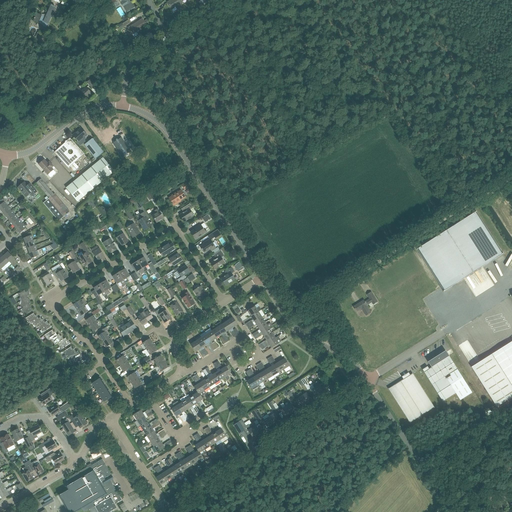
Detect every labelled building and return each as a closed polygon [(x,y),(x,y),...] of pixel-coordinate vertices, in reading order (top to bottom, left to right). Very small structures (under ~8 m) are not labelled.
[(131,0),(121,0),(122,2),(121,3),(127,13),(135,7),(132,2),(133,2),(131,0)] [(171,0),(167,3),(172,10),(173,12),(177,10),(175,7),(183,3),(181,1),(183,0),(188,0),(189,1),(190,0),(171,0)] [(42,15),(41,16),(37,14),(34,21),(43,25),(43,27),(46,28),(56,7),(50,5),(47,12),(48,12),(47,15),(42,15)] [(138,22),(128,28),(129,31),(132,35),(134,38),(138,35),(136,32),(147,26),(142,19),(138,22)] [(95,86),(93,84),(95,82),(92,79),(90,80),(87,83),(89,85),(92,88),(95,86)] [(78,95),(80,97),(83,101),(92,94),(86,88),(78,95)] [(81,129),(75,134),(75,135),(74,137),(79,143),(87,135),(81,129)] [(122,158),(131,152),(122,138),(113,144),(122,158)] [(65,143),(54,153),(69,168),(84,154),(70,139),(67,141),(66,141),(65,142),(65,143)] [(85,145),(96,159),(103,153),(92,139),(85,145)] [(85,173),(78,178),(66,188),(78,202),(115,172),(103,158),(85,173)] [(44,160),(39,165),(48,175),(53,170),(52,168),(54,167),(49,162),(48,164),(44,160)] [(55,194),(54,195),(41,179),(37,183),(49,198),(44,203),(59,221),(70,212),(70,211),(69,212),(58,198),(55,194)] [(32,196),(37,192),(30,184),(27,186),(24,182),(18,188),(26,198),(30,194),(32,196)] [(174,206),(181,201),(180,201),(185,197),(181,191),(178,193),(178,192),(172,196),(172,197),(169,199),(174,206)] [(149,202),(145,196),(141,199),(144,205),(149,202)] [(0,209),(2,212),(8,207),(5,202),(6,201),(3,199),(0,201),(0,209)] [(91,200),(87,202),(92,209),(96,206),(91,200)] [(183,213),(183,214),(180,216),(184,222),(194,216),(190,211),(193,209),(190,205),(183,209),(185,212),(184,213),(183,213)] [(12,211),(8,207),(2,212),(5,216),(12,211)] [(153,216),(154,218),(157,223),(164,219),(158,209),(155,211),(156,214),(153,216)] [(125,212),(130,220),(134,218),(129,210),(125,212)] [(5,216),(9,220),(15,215),(12,211),(5,216)] [(416,249),(433,276),(443,292),(468,276),(503,254),(476,211),(416,249)] [(151,226),(149,223),(148,221),(148,220),(143,213),(140,214),(136,216),(145,230),(151,226)] [(19,220),(15,215),(9,220),(13,225),(19,220)] [(202,218),(205,223),(211,219),(208,215),(202,218)] [(16,229),(23,224),(19,220),(13,225),(16,229)] [(105,230),(107,229),(104,224),(104,223),(97,226),(98,227),(98,228),(100,231),(104,229),(105,230)] [(20,234),(24,231),(26,229),(23,224),(16,229),(20,234)] [(127,229),(130,233),(133,237),(140,233),(134,224),(127,229)] [(197,228),(191,232),(196,239),(207,232),(205,229),(204,230),(200,225),(197,227),(197,228)] [(117,238),(119,242),(122,246),(129,242),(124,234),(117,238)] [(24,239),(26,244),(33,241),(31,236),(24,239)] [(104,243),(107,249),(110,254),(117,250),(110,239),(104,243)] [(212,251),(216,248),(210,240),(203,244),(204,245),(201,247),(204,253),(210,249),(212,251)] [(158,250),(161,254),(163,257),(176,249),(172,244),(170,245),(168,243),(158,250)] [(105,257),(102,253),(100,248),(99,249),(97,246),(91,250),(93,253),(98,261),(105,257)] [(70,248),(67,250),(69,253),(72,259),(73,259),(75,257),(72,251),(70,248)] [(39,256),(37,251),(30,254),(32,259),(39,256)] [(215,261),(214,260),(213,261),(214,261),(211,263),(215,269),(224,263),(220,256),(223,254),(221,251),(214,256),(216,260),(215,261)] [(8,252),(4,256),(9,262),(10,263),(15,259),(8,252)] [(86,253),(83,255),(82,253),(81,252),(78,254),(78,255),(79,257),(85,267),(92,262),(86,253)] [(174,266),(178,263),(182,261),(178,254),(170,260),(174,266)] [(9,262),(4,256),(0,259),(5,265),(9,262)] [(138,262),(144,272),(147,270),(145,266),(148,264),(144,258),(138,262)] [(157,264),(159,267),(167,262),(165,259),(157,264)] [(74,262),(68,266),(70,270),(73,274),(77,271),(78,272),(79,270),(80,270),(77,266),(76,264),(75,261),(74,262)] [(132,265),(135,270),(136,272),(139,270),(141,274),(144,272),(138,262),(132,265)] [(157,272),(155,269),(154,266),(151,262),(149,264),(152,270),(155,274),(157,272)] [(47,263),(44,265),(38,268),(34,271),(35,273),(45,267),(48,272),(51,270),(47,263)] [(186,278),(184,276),(190,272),(186,266),(175,273),(173,270),(169,273),(166,275),(168,278),(170,276),(173,274),(179,282),(186,278)] [(63,270),(61,267),(53,272),(57,278),(59,277),(61,281),(68,277),(63,270)] [(234,272),(231,268),(224,272),(227,276),(221,279),(226,286),(235,280),(231,274),(234,272)] [(119,273),(125,283),(128,281),(126,278),(129,276),(125,270),(119,273)] [(113,277),(116,281),(117,283),(120,282),(122,285),(125,283),(119,273),(113,277)] [(52,279),(50,275),(49,274),(43,278),(48,286),(53,283),(51,280),(52,279)] [(187,284),(190,282),(196,279),(193,274),(187,278),(184,280),(187,284)] [(110,287),(109,285),(106,281),(100,285),(107,295),(110,293),(107,289),(110,287)] [(152,284),(154,287),(156,290),(161,286),(158,281),(156,283),(155,282),(152,284)] [(109,298),(107,295),(100,285),(94,288),(99,295),(102,293),(104,296),(106,300),(109,298)] [(194,291),(198,297),(201,301),(207,297),(201,287),(194,291)] [(18,295),(22,301),(28,297),(30,296),(28,292),(29,291),(27,289),(18,295)] [(366,316),(370,313),(365,306),(371,302),(372,304),(377,301),(371,292),(367,295),(370,299),(365,302),(364,300),(353,307),(357,312),(360,310),(361,311),(362,310),(366,316)] [(182,299),(185,304),(188,308),(194,304),(192,301),(193,300),(188,293),(185,295),(186,297),(182,299)] [(30,299),(28,297),(22,301),(19,302),(23,308),(29,304),(31,303),(29,300),(30,299)] [(85,306),(84,305),(87,303),(84,298),(81,300),(73,305),(77,311),(85,306)] [(177,302),(175,304),(173,301),(169,304),(171,306),(176,316),(183,311),(177,302)] [(127,309),(123,303),(118,306),(122,311),(123,310),(124,312),(126,310),(127,309)] [(29,304),(23,308),(20,310),(24,316),(32,311),(30,307),(31,307),(29,304)] [(88,312),(85,306),(77,311),(81,316),(88,312)] [(164,309),(163,307),(155,312),(158,317),(160,316),(165,323),(170,320),(168,317),(169,316),(166,311),(165,309),(164,309)] [(258,312),(261,310),(259,307),(256,309),(255,307),(248,311),(251,317),(258,312)] [(144,311),(142,312),(148,322),(153,318),(150,314),(148,311),(147,309),(144,311)] [(105,314),(110,320),(113,318),(112,317),(114,316),(113,315),(110,310),(105,314)] [(142,325),(148,322),(142,312),(139,314),(141,316),(138,318),(142,325)] [(262,317),(258,312),(251,317),(255,322),(262,317)] [(30,325),(33,323),(38,319),(37,316),(36,317),(34,313),(26,319),(30,325)] [(90,326),(97,322),(93,316),(86,320),(90,326)] [(40,317),(38,319),(33,323),(36,329),(39,327),(45,323),(44,321),(43,321),(40,317)] [(258,327),(265,323),(262,317),(255,322),(253,323),(254,325),(256,324),(258,327)] [(228,321),(232,329),(238,325),(233,318),(228,321)] [(125,325),(130,333),(137,329),(130,319),(128,321),(129,323),(125,325)] [(232,329),(228,321),(222,325),(227,332),(232,329)] [(45,323),(39,327),(43,333),(52,327),(50,325),(49,325),(47,322),(45,323)] [(101,328),(97,322),(90,326),(93,332),(101,328)] [(222,335),(223,337),(226,343),(229,341),(224,334),(227,332),(222,325),(221,322),(216,325),(217,328),(222,335)] [(267,325),(265,323),(258,327),(261,332),(268,328),(271,326),(270,323),(267,325)] [(124,337),(130,333),(125,325),(121,328),(120,326),(118,327),(124,337)] [(261,332),(265,338),(272,333),(270,330),(273,328),(271,326),(268,328),(261,332)] [(102,342),(110,337),(106,332),(108,330),(107,327),(101,331),(102,334),(98,336),(102,342)] [(222,335),(217,328),(212,331),(217,339),(222,335)] [(51,340),(57,335),(56,333),(55,334),(53,330),(45,335),(47,340),(49,342),(51,340)] [(217,339),(212,331),(207,335),(211,342),(217,339)] [(275,338),(272,333),(265,338),(268,343),(275,338)] [(59,334),(57,335),(51,340),(55,346),(58,344),(64,340),(62,337),(61,338),(59,334)] [(202,338),(206,345),(211,342),(207,335),(202,338)] [(278,336),(275,338),(268,343),(271,348),(282,342),(278,336)] [(113,343),(111,339),(110,337),(102,342),(106,348),(110,345),(112,348),(117,344),(115,341),(113,343)] [(64,340),(58,344),(62,350),(71,344),(69,341),(68,342),(66,338),(64,340)] [(206,345),(202,338),(196,341),(201,349),(206,345)] [(142,344),(145,348),(146,349),(154,345),(150,339),(142,344)] [(199,350),(201,349),(196,341),(191,345),(196,352),(199,350)] [(511,341),(471,367),(496,407),(511,397),(511,341)] [(158,350),(154,345),(146,349),(150,355),(158,350)] [(67,358),(70,356),(76,352),(74,350),(74,351),(71,347),(63,352),(66,356),(67,358)] [(78,351),(76,352),(70,356),(71,358),(72,360),(70,361),(71,364),(74,362),(77,361),(82,356),(81,354),(80,355),(78,351)] [(431,368),(424,372),(426,377),(432,385),(443,402),(455,394),(455,393),(460,401),(472,393),(457,369),(452,362),(449,356),(448,357),(445,353),(430,363),(433,367),(431,368)] [(84,355),(82,356),(77,361),(80,366),(89,361),(88,358),(87,359),(84,355)] [(157,366),(165,361),(161,355),(153,360),(157,366)] [(120,366),(128,361),(124,356),(116,360),(120,366)] [(271,367),(269,369),(273,376),(274,378),(280,374),(278,373),(274,365),(273,364),(270,358),(267,359),(271,367)] [(279,362),(284,369),(289,366),(285,359),(279,362)] [(132,367),(128,361),(120,366),(124,372),(132,367)] [(169,367),(165,361),(157,366),(161,372),(169,367)] [(274,365),(278,373),(284,369),(279,362),(274,365)] [(220,370),(227,380),(230,379),(228,376),(230,374),(226,367),(220,370)] [(268,379),(273,376),(269,369),(263,372),(268,379)] [(215,373),(220,381),(223,379),(225,382),(227,380),(220,370),(215,373)] [(131,383),(139,378),(135,372),(127,377),(131,383)] [(258,375),(263,382),(268,379),(263,372),(258,375)] [(220,381),(215,373),(210,377),(215,384),(220,381)] [(413,374),(388,389),(410,423),(434,407),(413,374)] [(261,387),(260,384),(263,382),(258,375),(253,378),(258,387),(259,388),(261,387)] [(92,384),(95,388),(98,393),(106,388),(105,385),(105,384),(103,380),(102,381),(99,377),(90,383),(91,385),(92,384)] [(205,380),(209,387),(215,384),(210,377),(207,378),(205,380)] [(142,384),(139,378),(131,383),(135,389),(142,384)] [(253,391),(258,387),(253,378),(247,381),(252,389),(253,391)] [(304,378),(302,380),(308,390),(311,388),(304,378)] [(202,382),(200,383),(204,391),(209,387),(205,380),(202,382)] [(308,390),(302,380),(299,382),(302,386),(305,392),(308,390)] [(315,383),(322,394),(327,390),(322,383),(319,385),(317,382),(315,383)] [(50,397),(56,393),(62,389),(58,383),(52,387),(43,393),(45,396),(40,400),(43,406),(52,400),(50,397)] [(206,394),(204,391),(200,383),(194,387),(198,393),(199,394),(201,397),(206,394)] [(316,397),(322,394),(315,383),(312,385),(314,388),(311,390),(316,397)] [(98,393),(101,398),(104,402),(103,403),(104,405),(114,399),(111,394),(109,390),(108,391),(106,388),(98,393)] [(292,400),(287,393),(286,390),(283,392),(286,396),(286,397),(289,402),(292,400)] [(192,407),(197,403),(193,396),(190,398),(188,395),(187,396),(184,392),(184,393),(186,396),(192,407)] [(198,393),(193,396),(197,403),(203,400),(201,397),(199,394),(198,393)] [(306,393),(301,397),(306,404),(311,401),(306,393)] [(300,407),(306,404),(301,397),(299,394),(296,395),(298,398),(295,400),(300,407)] [(192,407),(186,396),(180,399),(182,403),(187,410),(192,407)] [(68,401),(60,406),(63,411),(71,406),(68,401)] [(178,401),(175,403),(182,413),(187,410),(182,403),(180,405),(178,401)] [(276,410),(271,402),(268,404),(274,412),(276,410)] [(182,413),(175,403),(173,405),(175,408),(172,409),(176,417),(182,413)] [(295,411),(292,407),(290,403),(285,407),(290,414),(295,411)] [(284,418),(290,414),(285,407),(283,404),(280,405),(282,408),(280,410),(284,418)] [(56,406),(49,411),(52,416),(56,413),(58,416),(63,412),(61,409),(60,410),(56,406)] [(137,421),(144,416),(141,411),(134,415),(137,421)] [(254,411),(252,412),(254,415),(258,422),(260,420),(256,413),(254,411)] [(67,419),(69,417),(66,412),(57,418),(58,421),(65,417),(67,419)] [(269,412),(267,413),(268,414),(269,417),(274,424),(279,421),(277,417),(275,413),(272,415),(269,412)] [(72,416),(69,417),(74,425),(77,423),(80,428),(87,424),(80,414),(74,418),(72,416)] [(268,414),(263,418),(263,419),(264,420),(269,428),(274,424),(269,417),(268,414)] [(137,421),(140,426),(148,421),(144,416),(137,421)] [(75,432),(69,422),(67,420),(63,422),(65,425),(62,426),(64,429),(65,429),(66,431),(65,431),(68,436),(75,432)] [(242,420),(239,422),(234,425),(239,434),(245,431),(247,435),(250,433),(253,438),(258,434),(251,424),(249,425),(246,426),(244,423),(242,420)] [(144,431),(151,426),(148,421),(140,426),(144,431)] [(254,422),(251,424),(258,434),(264,431),(259,424),(256,426),(254,422)] [(37,435),(42,432),(38,425),(33,428),(33,427),(29,429),(30,431),(27,432),(32,442),(35,440),(35,439),(38,437),(37,435)] [(144,431),(147,436),(154,432),(151,426),(144,431)] [(12,432),(17,442),(24,438),(18,429),(12,432)] [(221,429),(216,432),(221,440),(226,436),(221,429)] [(148,443),(150,441),(158,437),(154,432),(147,436),(145,438),(148,443)] [(215,443),(221,440),(216,432),(211,436),(215,443)] [(3,443),(0,444),(0,446),(2,449),(5,454),(9,452),(7,449),(14,445),(8,434),(0,439),(3,443)] [(211,436),(206,439),(210,446),(215,443),(211,436)] [(150,441),(154,447),(161,442),(158,437),(150,441)] [(205,450),(210,446),(206,439),(200,443),(205,450)] [(48,441),(43,443),(39,446),(40,449),(45,446),(49,452),(53,449),(57,447),(54,441),(49,444),(48,441)] [(164,448),(161,442),(154,447),(157,452),(164,448)] [(200,443),(195,446),(198,451),(200,453),(201,455),(206,452),(205,450),(200,443)] [(99,450),(90,453),(92,459),(102,455),(99,450)] [(198,451),(193,454),(198,461),(199,464),(201,462),(200,460),(203,458),(201,455),(200,453),(198,451)] [(54,453),(45,458),(48,463),(53,460),(56,465),(65,460),(60,453),(55,456),(54,453)] [(198,461),(193,454),(188,458),(192,465),(198,461)] [(187,468),(192,465),(188,458),(183,461),(187,468)] [(91,465),(66,480),(69,484),(65,486),(67,490),(58,495),(68,511),(77,511),(82,510),(83,511),(85,511),(89,510),(89,511),(110,511),(117,508),(115,504),(122,500),(110,480),(111,480),(110,478),(105,480),(104,479),(111,475),(102,459),(91,466),(91,465)] [(27,462),(32,472),(35,470),(38,476),(44,472),(39,464),(37,466),(34,462),(31,463),(30,461),(27,462)] [(182,471),(187,468),(183,461),(177,464),(182,471)] [(32,472),(27,462),(24,464),(26,467),(23,468),(26,473),(23,475),(27,482),(33,479),(30,473),(32,472)] [(172,468),(177,475),(178,477),(183,474),(182,471),(177,464),(172,468)] [(167,471),(172,478),(177,475),(172,468),(167,471)] [(162,474),(166,481),(172,478),(167,471),(162,474)] [(161,485),(166,481),(162,474),(156,478),(161,485)] [(0,487),(0,493),(6,490),(5,487),(9,485),(8,483),(0,487)] [(11,488),(6,490),(0,493),(0,494),(2,499),(9,495),(8,492),(12,490),(11,488)] [(54,501),(53,499),(42,505),(44,508),(54,501)]
